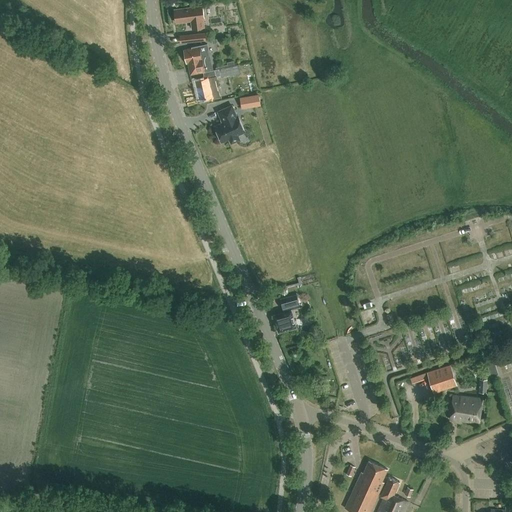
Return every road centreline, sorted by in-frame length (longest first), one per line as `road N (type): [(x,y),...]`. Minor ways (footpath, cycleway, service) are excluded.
road 1 (tertiary): [(301,413),(174,113),(151,0)]
road 2 (track): [(232,307),(0,255)]
road 3 (residential): [(458,466),(355,424),(301,413)]
